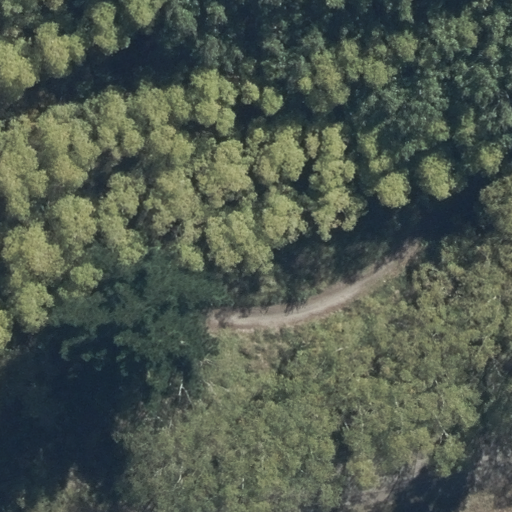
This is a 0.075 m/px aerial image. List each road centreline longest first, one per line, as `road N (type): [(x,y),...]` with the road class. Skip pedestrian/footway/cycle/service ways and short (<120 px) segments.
road 1 (track): [(0,380),(76,321),(270,293),(389,200),(451,123),(511,99)]
road 2 (track): [(511,446),(159,511)]
